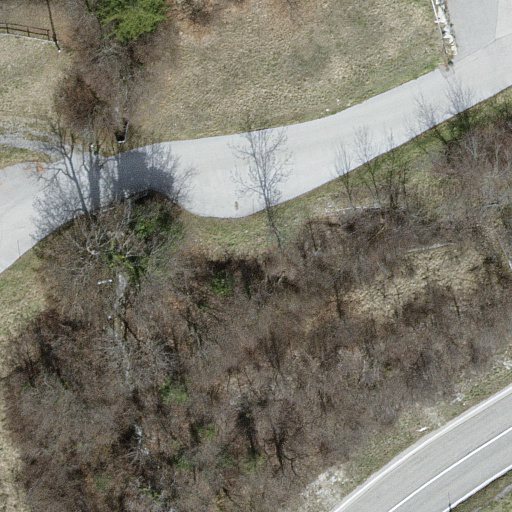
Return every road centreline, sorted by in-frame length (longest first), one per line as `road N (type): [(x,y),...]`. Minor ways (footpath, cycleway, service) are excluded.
road 1 (residential): [(0,235),(103,174),(261,166),(511,64)]
road 2 (secondary): [(388,511),(511,427)]
